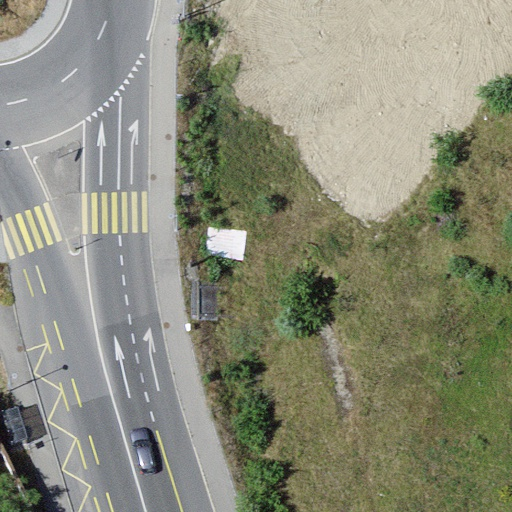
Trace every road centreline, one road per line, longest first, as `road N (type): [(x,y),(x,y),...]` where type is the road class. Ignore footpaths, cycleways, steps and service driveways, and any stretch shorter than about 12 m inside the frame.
road 1 (secondary): [(98,316),(119,213),(115,0)]
road 2 (secondary): [(145,511),(98,316)]
road 3 (secondary): [(0,166),(98,316)]
road 4 (secondary): [(0,105),(48,93),(73,76),(93,55),(115,0)]
